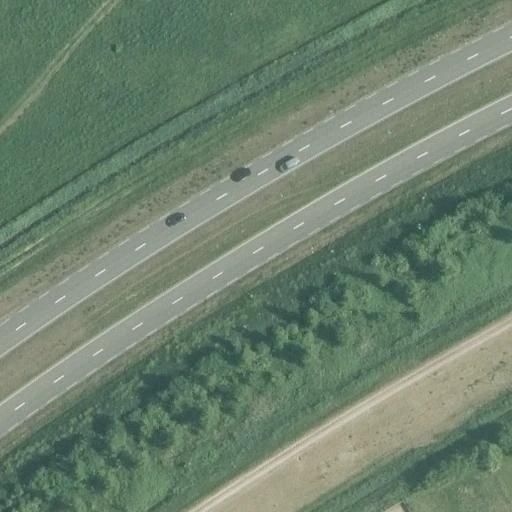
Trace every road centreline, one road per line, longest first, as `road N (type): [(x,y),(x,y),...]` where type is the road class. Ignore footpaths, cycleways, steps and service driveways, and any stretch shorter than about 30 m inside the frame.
road 1 (trunk): [(0,421),(391,172),(511,112)]
road 2 (trunk): [(511,40),(199,209),(0,341)]
